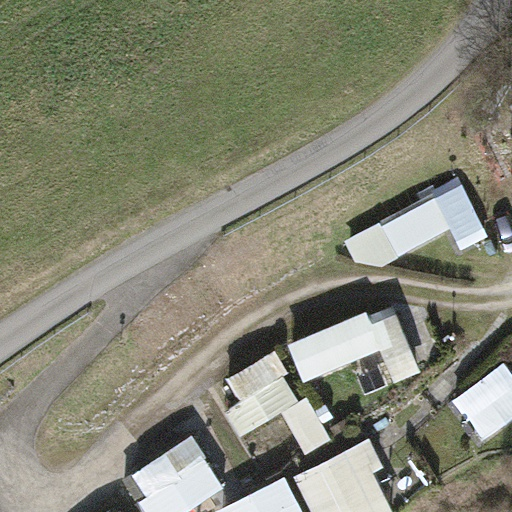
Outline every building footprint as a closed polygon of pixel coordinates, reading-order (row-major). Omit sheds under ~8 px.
[(369,274),(485,223),(467,183),(351,233),(369,274)] [(296,333),(306,386),(366,375),(369,391),(424,381),(411,312),(296,333)] [(283,355),(228,382),(253,433),(308,406),(283,355)] [(511,369),(461,394),(483,440),(511,426),(511,369)] [(137,475),(159,511),(195,511),(232,490),(199,437),(137,475)] [(299,475),(317,511),(407,511),(371,439),(299,475)] [(222,510),(223,511),(311,511),(293,475),(222,510)]
